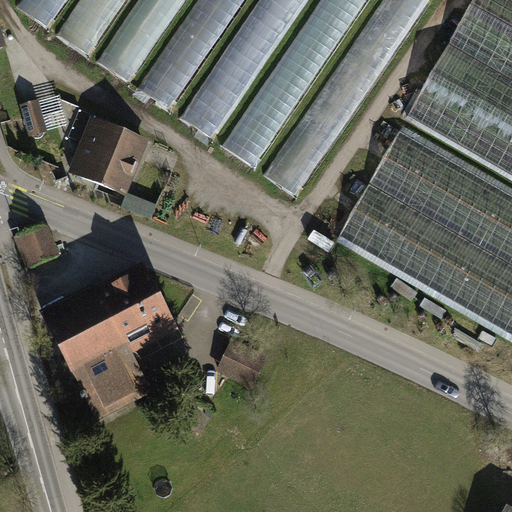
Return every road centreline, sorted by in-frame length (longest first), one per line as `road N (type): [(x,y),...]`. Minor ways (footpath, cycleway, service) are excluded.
road 1 (tertiary): [(511,412),(263,297),(0,192)]
road 2 (primary): [(0,343),(49,511)]
